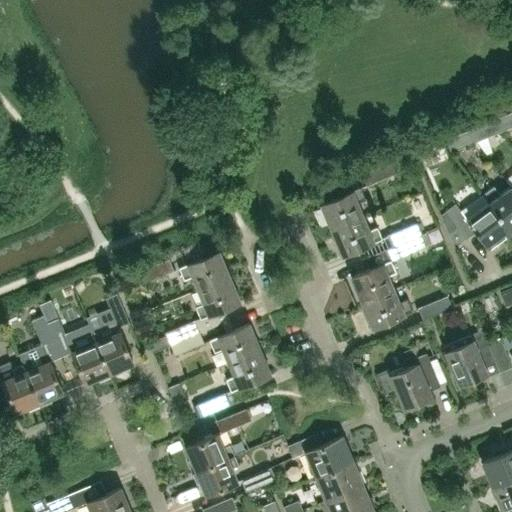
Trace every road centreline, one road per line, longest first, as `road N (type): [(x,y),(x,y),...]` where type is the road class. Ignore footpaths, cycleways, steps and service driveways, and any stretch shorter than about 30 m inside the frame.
road 1 (residential): [(398,459),(369,387),(331,353),(302,286)]
road 2 (residential): [(302,286),(266,293),(250,253),(255,245),(301,231),(319,272),(313,281)]
road 3 (residential): [(90,408),(153,382),(171,424),(125,443)]
road 4 (residential): [(398,459),(511,411)]
